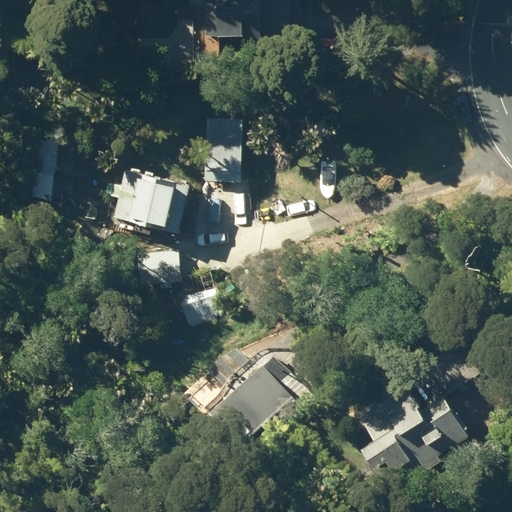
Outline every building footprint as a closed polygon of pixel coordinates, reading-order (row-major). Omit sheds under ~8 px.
[(241,35),(241,42),(288,41),(287,0),(204,0),(205,36),(241,35)] [(204,169),(240,170),(242,118),(207,117),(204,169)] [(59,147),(73,147),(73,133),(60,133),(59,147)] [(113,217),(176,233),(187,185),(125,170),(121,188),(112,186),(109,197),(117,199),(113,217)] [(137,252),(139,284),(182,281),(180,249),(137,252)] [(414,470),(419,476),(440,461),(437,457),(468,436),(465,431),(467,429),(445,397),(478,374),(456,343),(420,368),(423,372),(368,411),(364,427),(372,442),(359,450),(378,479),(389,472),(396,483),(414,470)] [(209,369),(222,383),(248,360),(236,345),(209,369)] [(242,444),(292,398),(260,365),(210,411),(242,444)] [(447,511),(439,503),(428,511),(447,511)]
